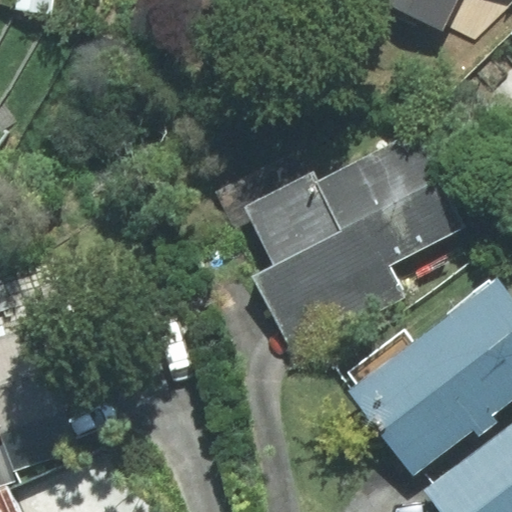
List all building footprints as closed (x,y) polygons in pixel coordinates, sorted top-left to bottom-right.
[(261,264),(295,344),(412,294),(399,264),(479,229),(433,123),(259,199),(283,255),(261,264)] [(511,408),(511,267),(362,385),(431,472),(511,408)] [(0,322),(0,437),(11,433),(22,467),(90,445),(46,308),(0,322)] [(511,511),(511,434),(438,487),(455,511),(511,511)] [(0,511),(35,511),(25,480),(0,487),(0,511)]
